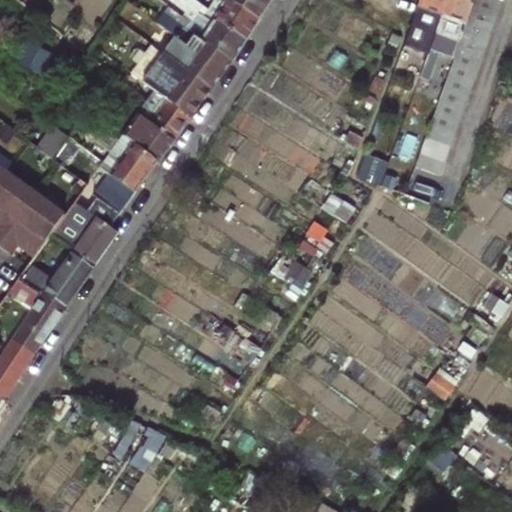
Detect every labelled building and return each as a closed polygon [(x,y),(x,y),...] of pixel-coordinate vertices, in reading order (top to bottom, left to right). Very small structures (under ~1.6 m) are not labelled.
[(246,38),(259,18),(232,0),(214,0),(206,12),(246,38)] [(232,0),(259,18),(270,0),(232,0)] [(429,46),(446,0),(419,0),(405,38),(429,47),(429,46)] [(500,0),(473,0),(461,34),(414,160),(438,168),(500,0)] [(473,0),(446,0),(429,46),(439,50),(447,30),(461,34),(473,0)] [(232,60),(246,38),(206,12),(192,32),(232,60)] [(165,17),(161,23),(186,41),(192,32),(174,19),(172,22),(165,17)] [(232,60),(192,32),(186,41),(173,61),(187,71),(211,88),(232,60)] [(134,71),(145,78),(166,49),(156,42),(134,71)] [(188,118),(211,88),(187,71),(165,101),(188,118)] [(151,91),(136,114),(172,140),(188,118),(165,101),(151,91)] [(172,140),(136,114),(120,136),(156,162),(172,140)] [(68,136),(52,124),(35,146),(51,159),(68,136)] [(145,176),(156,162),(120,136),(117,141),(110,151),(145,176)] [(133,193),(145,176),(110,151),(98,167),(109,175),(133,193)] [(50,234),(63,216),(0,170),(0,248),(9,255),(16,245),(33,257),(50,234)] [(109,175),(93,195),(118,213),(133,193),(109,175)] [(107,227),(118,213),(93,195),(83,188),(63,216),(50,234),(73,251),(94,265),(116,233),(107,227)] [(94,265),(73,251),(41,296),(62,310),(94,265)] [(33,308),(10,340),(30,354),(62,310),(41,296),(18,279),(9,291),(33,308)] [(0,399),(0,400),(30,354),(10,340),(0,355),(0,399)] [(439,374),(431,385),(449,398),(457,387),(439,374)]
